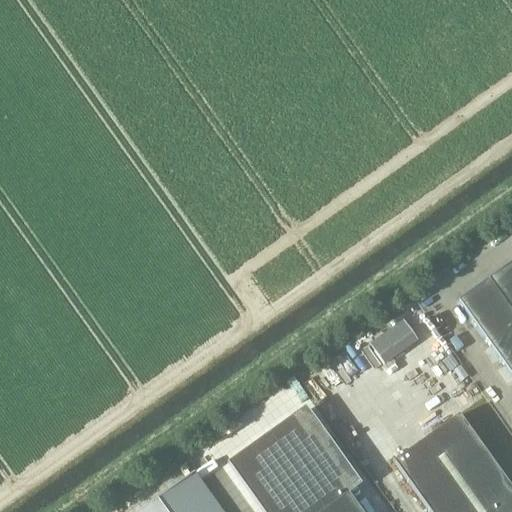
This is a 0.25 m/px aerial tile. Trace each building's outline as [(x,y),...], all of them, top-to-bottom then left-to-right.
[(511,264),(457,303),(511,380),(511,264)] [(368,345),(383,366),(416,343),(402,322),(368,345)] [(511,511),(511,491),(458,417),(393,464),(427,511),(511,511)] [(358,511),(292,418),(226,465),(259,511),(358,511)] [(163,511),(156,502),(142,511),(163,511)]
